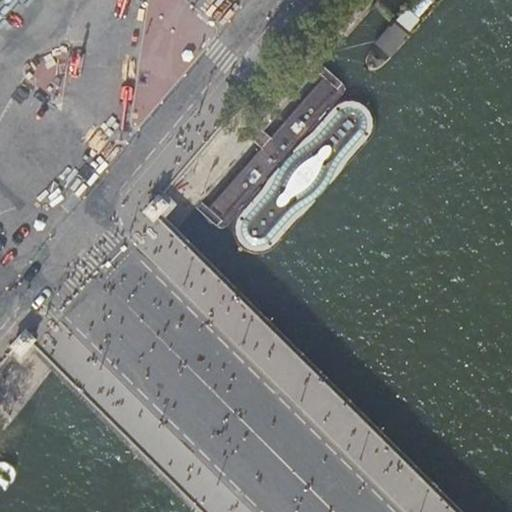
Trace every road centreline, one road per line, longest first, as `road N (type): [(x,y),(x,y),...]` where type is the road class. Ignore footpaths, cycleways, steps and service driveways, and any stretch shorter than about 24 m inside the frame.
road 1 (primary): [(0,258),(214,0)]
road 2 (primary): [(179,0),(0,214)]
road 3 (tertiary): [(87,210),(243,26)]
road 4 (primary): [(87,210),(100,0)]
road 5 (tertiary): [(87,210),(0,112)]
